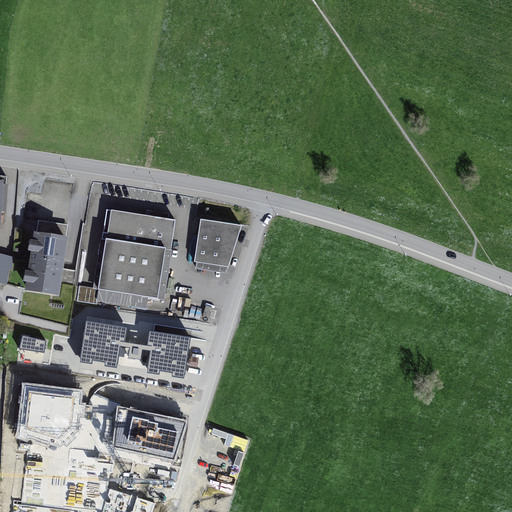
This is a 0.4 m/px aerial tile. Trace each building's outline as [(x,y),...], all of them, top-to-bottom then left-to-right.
[(9,182),(0,181),(0,219),(7,220),(9,182)] [(178,224),(109,214),(98,295),(167,305),(178,224)] [(211,219),(204,261),(236,265),(248,225),(211,219)] [(39,224),(28,295),(58,300),(69,228),(39,224)] [(11,261),(0,258),(0,288),(6,291),(11,261)] [(124,328),(88,323),(83,358),(187,373),(192,341),(208,343),(210,333),(139,322),(138,326),(125,324),(124,328)] [(49,336),(19,334),(18,351),(47,354),(49,336)]
